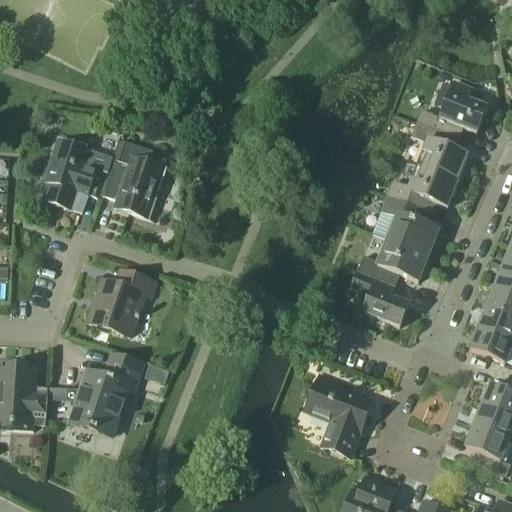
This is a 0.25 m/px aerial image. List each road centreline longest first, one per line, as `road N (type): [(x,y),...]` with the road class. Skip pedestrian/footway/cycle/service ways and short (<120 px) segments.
road 1 (residential): [(0,320),(44,334),(77,242),(168,271),(231,280),(322,326)]
road 2 (residential): [(424,366),(384,455),(485,496)]
road 3 (residential): [(511,155),(441,330)]
